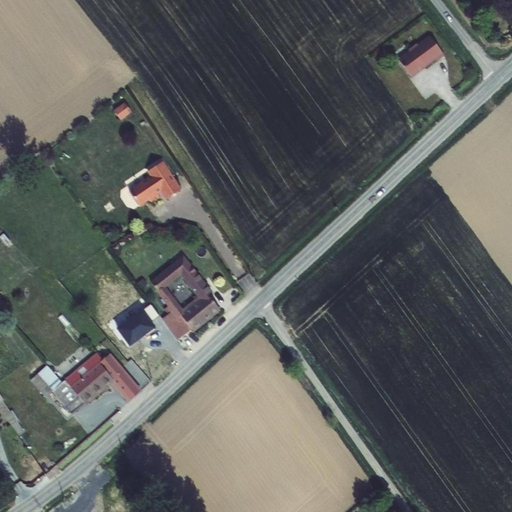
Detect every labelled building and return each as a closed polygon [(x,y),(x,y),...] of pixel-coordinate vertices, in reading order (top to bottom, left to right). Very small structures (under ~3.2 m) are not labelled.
[(413,51),(402,59),(414,75),(438,57),(440,60),(447,54),(434,36),(422,45),(421,44),(412,50),(413,51)] [(124,102),(113,110),(121,120),(131,112),(124,102)] [(179,190),(160,162),(146,171),(150,176),(128,191),(137,205),(147,198),(149,202),(158,196),(156,192),(159,190),(165,199),(179,190)] [(210,292),(205,286),(201,281),(183,257),(151,284),(168,308),(164,311),(168,316),(162,320),(177,341),(191,330),(193,331),(220,310),(207,295),(210,292)] [(53,392),(71,414),(112,379),(130,401),(141,392),(109,355),(103,360),(98,354),(88,362),(76,372),(62,383),(57,376),(44,379),(36,385),(46,398),(53,392)] [(44,379),(57,376),(47,366),(39,372),(44,379)] [(36,385),(44,379),(39,372),(38,374),(42,379),(36,385)]
